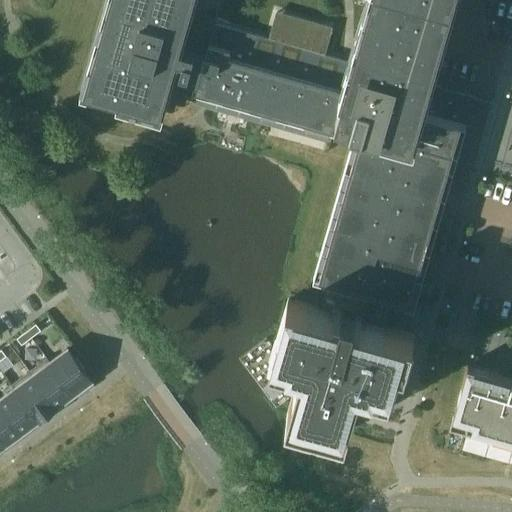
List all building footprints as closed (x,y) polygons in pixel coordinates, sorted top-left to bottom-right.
[(89,75),(84,91),(89,93),(118,101),(119,101),(120,99),(127,101),(126,103),(161,113),(166,96),(163,95),(166,86),(169,87),(170,80),(173,81),(177,82),(194,87),(197,88),(196,91),(198,91),(198,90),(224,97),(223,98),(225,98),(225,97),(251,104),(250,106),(252,106),(252,105),(278,112),(277,113),(279,114),(279,112),(304,120),(304,121),(305,121),(306,120),(331,127),(330,129),(332,130),(333,130),(334,125),(336,117),(338,118),(340,113),(353,117),(351,122),(357,123),(358,123),(363,125),(320,276),(328,278),(362,287),(363,283),(374,287),(379,288),(378,292),(396,297),(405,300),(410,301),(410,300),(448,166),(454,168),(456,169),(457,169),(471,173),(472,172),(472,170),(465,168),(476,128),(484,130),(484,129),(492,102),(431,85),(429,84),(429,83),(426,82),(433,58),(436,58),(437,56),(434,56),(441,31),(444,31),(444,29),(442,29),(449,4),(451,5),(452,1),(450,1),(449,0),(372,0),(370,8),(367,7),(367,9),(369,10),(362,35),(360,34),(359,36),(362,37),(355,62),(350,60),(349,60),(349,61),(342,59),(324,54),(325,50),(331,27),(277,12),(271,35),(270,39),(216,23),(217,20),(216,19),(215,19),(213,25),(194,19),(195,16),(187,14),(189,5),(192,6),(192,5),(192,4),(190,3),(190,0),(110,0),(107,11),(110,11),(103,36),(100,36),(100,38),(102,38),(99,49),(97,48),(92,65),(94,65),(92,76),(89,75)] [(288,297),(271,358),(301,366),(287,415),(347,432),(361,383),(390,392),(399,362),(406,364),(415,334),(365,319),(374,287),(363,283),(362,287),(328,278),(319,306),(288,297)] [(27,330),(32,337),(41,330),(36,323),(27,330)] [(17,337),(22,344),(32,337),(27,330),(17,337)] [(92,380),(84,369),(85,368),(77,358),(76,358),(68,348),(50,360),(48,357),(47,357),(74,393),(91,380),(92,380)] [(47,357),(29,370),(56,406),(74,393),(47,357)] [(511,363),(509,363),(506,375),(468,364),(450,429),(511,447),(511,363)] [(12,383),(39,419),(56,406),(29,370),(12,383)] [(12,383),(11,383),(14,387),(0,397),(0,402),(22,432),(39,419),(12,383)] [(0,402),(0,439),(4,445),(22,432),(0,402)]
